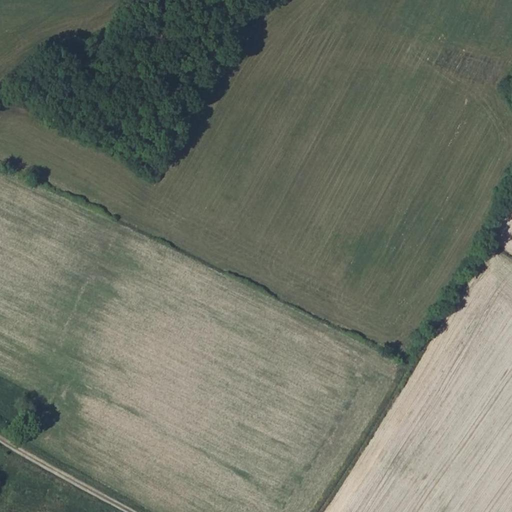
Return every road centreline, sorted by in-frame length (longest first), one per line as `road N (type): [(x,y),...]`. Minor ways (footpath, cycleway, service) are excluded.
road 1 (track): [(0,107),(82,60),(206,36),(275,0)]
road 2 (track): [(0,440),(127,511)]
